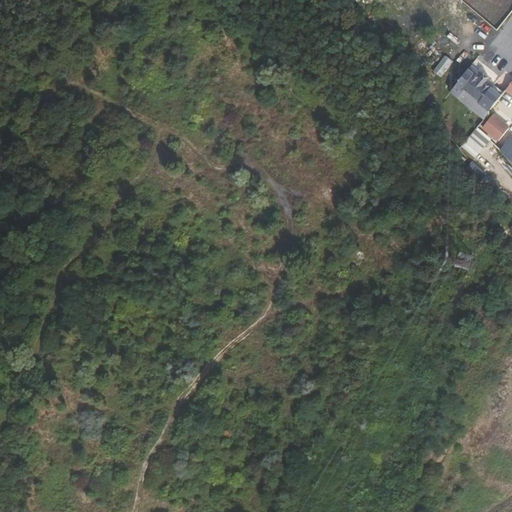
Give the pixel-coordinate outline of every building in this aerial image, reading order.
[(511,26),(507,22),(498,34),(511,43),(511,26)] [(450,95),(485,120),(504,95),(490,85),(498,75),(477,59),(450,95)] [(493,114),(482,129),(498,141),(509,127),(493,114)] [(475,126),(461,149),(477,159),(491,136),(475,126)] [(511,136),(499,149),(511,163),(511,136)]
